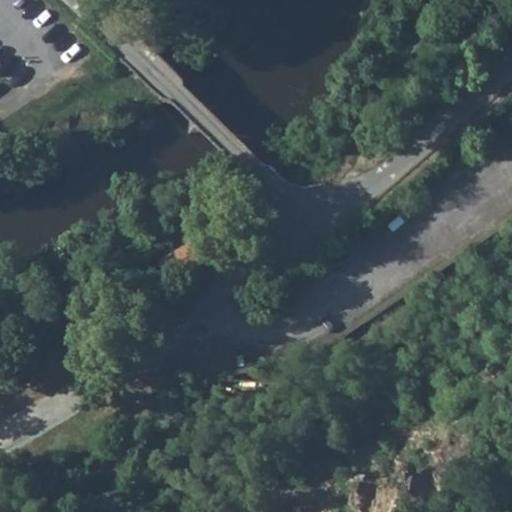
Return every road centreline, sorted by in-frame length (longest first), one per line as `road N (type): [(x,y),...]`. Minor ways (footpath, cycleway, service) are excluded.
road 1 (tertiary): [(81,0),(281,193),(314,207),(354,194),(511,69)]
road 2 (track): [(236,279),(0,442)]
road 3 (track): [(117,511),(189,369),(183,315)]
